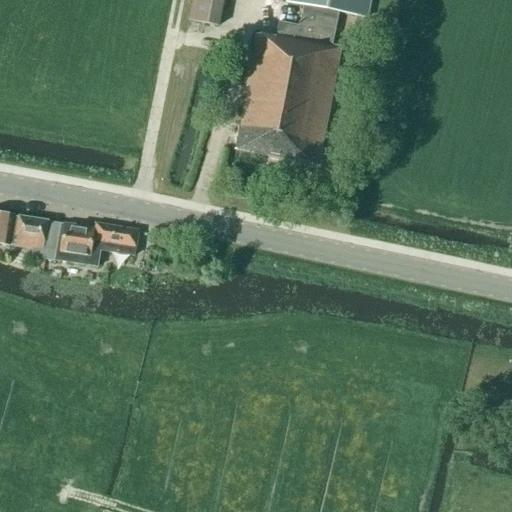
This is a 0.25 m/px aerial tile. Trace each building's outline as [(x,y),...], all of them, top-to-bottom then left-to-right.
[(222,0),(191,0),(187,21),(218,27),(222,0)] [(305,6),(301,27),(278,22),(275,38),(256,35),(246,87),(247,87),(235,150),(317,166),(340,48),(331,45),(338,13),(366,19),(370,0),(288,0),(288,3),(305,6)] [(54,250),(56,235),(45,233),(47,222),(0,214),(0,244),(13,247),(31,250),(30,258),(52,262),(54,250)] [(60,252),(59,261),(87,266),(93,229),(64,224),(60,252)] [(87,266),(88,266),(95,267),(97,251),(133,257),(137,232),(95,225),(94,229),(93,229),(87,266)]
